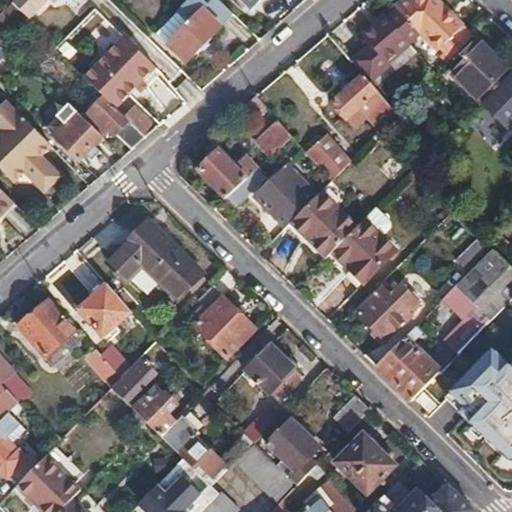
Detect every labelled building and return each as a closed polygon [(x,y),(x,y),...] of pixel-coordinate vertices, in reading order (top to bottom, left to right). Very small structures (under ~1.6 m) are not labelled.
[(15,0),(12,4),(27,19),(45,0),(15,0)] [(212,0),(209,4),(204,0),(189,0),(177,14),(178,14),(188,25),(168,46),(187,64),(234,15),(217,0),(212,0)] [(229,0),(241,11),(251,0),(229,0)] [(408,0),(396,11),(400,15),(418,34),(437,53),(441,49),(449,57),(454,53),(455,54),(471,36),(433,0),(425,0),(408,0)] [(3,13),(0,15),(26,40),(29,38),(38,29),(29,20),(27,19),(12,4),(6,10),(3,13)] [(158,36),(168,46),(188,25),(178,14),(158,36)] [(371,49),(353,65),(363,77),(375,90),(394,73),(387,66),(410,46),(408,43),(418,34),(400,15),(389,25),(385,20),(362,40),(371,49)] [(38,29),(29,38),(49,56),(55,49),(57,47),(38,29)] [(125,38),(85,79),(97,91),(104,97),(115,108),(155,68),(125,38)] [(452,75),(481,104),(511,74),(476,41),(463,56),(467,60),(452,75)] [(511,75),(511,74),(481,104),(507,129),(511,124),(511,75)] [(85,79),(82,76),(77,80),(93,95),(97,91),(85,79)] [(375,90),(363,77),(332,105),(353,128),(365,118),(356,108),(365,101),(373,110),(384,100),(375,90)] [(69,104),(55,91),(51,95),(64,108),(69,104)] [(97,91),(93,95),(100,102),(104,97),(97,91)] [(257,96),(247,104),(257,115),(266,106),(257,96)] [(104,97),(100,102),(86,116),(106,135),(110,131),(116,138),(118,136),(132,151),(145,139),(124,118),(115,108),(104,97)] [(52,146),(6,101),(0,106),(0,130),(0,170),(2,172),(14,184),(28,170),(32,174),(29,177),(43,191),(60,175),(46,161),(42,164),(38,160),(52,146)] [(104,139),(69,104),(64,108),(56,116),(65,125),(54,136),(80,162),(104,139)] [(136,106),(124,118),(145,139),(157,128),(136,106)] [(255,142),(270,158),(293,137),(279,121),(255,142)] [(326,135),(306,153),(325,176),(331,183),(351,162),(326,135)] [(204,156),(208,161),(218,151),(214,148),(204,156)] [(406,164),(413,172),(435,151),(431,148),(426,153),(421,148),(406,164)] [(218,151),(208,161),(198,171),(226,198),(227,198),(246,181),(256,171),(245,160),(235,168),(218,151)] [(435,151),(413,172),(423,181),(443,160),(435,151)] [(256,198),(286,229),(291,224),(317,197),(310,190),(289,167),(256,198)] [(325,176),(310,190),(317,197),(319,195),(331,183),(325,176)] [(246,181),(227,198),(237,207),(255,190),(246,181)] [(0,216),(14,202),(0,188),(0,216)] [(317,197),(291,224),(326,259),(333,253),(356,230),(319,195),(317,197)] [(149,221),(109,263),(127,280),(143,265),(180,299),(205,273),(149,221)] [(366,221),(356,230),(333,253),(366,284),(398,252),(366,221)] [(459,262),(470,273),(492,250),(489,247),(481,239),(459,262)] [(470,273),(442,300),(463,321),(444,340),(457,354),(469,342),(487,324),(511,298),(511,269),(492,250),(470,273)] [(385,281),(375,292),(378,296),(360,315),(387,342),(412,316),(407,311),(417,301),(403,288),(398,293),(385,281)] [(132,313),(107,284),(80,309),(103,338),(132,313)] [(214,285),(196,303),(201,309),(190,321),(229,359),(257,329),(225,299),(226,297),(214,285)] [(49,301),(19,326),(46,357),(75,331),(49,301)] [(413,329),(378,366),(411,400),(440,372),(429,361),(412,344),(420,336),(413,329)] [(271,346),(245,372),(268,394),(270,392),(280,401),(302,377),(271,346)] [(116,373),(96,349),(87,358),(107,381),(116,373)] [(0,353),(0,381),(3,385),(17,373),(0,353)] [(511,470),(511,372),(496,353),(448,392),(464,412),(462,413),(467,420),(462,423),(501,470),(506,472),(511,470)] [(121,379),(112,388),(126,401),(133,408),(136,411),(149,423),(163,437),(179,421),(148,391),(146,393),(134,382),(150,366),(142,358),(121,379)] [(0,417),(2,420),(10,413),(20,404),(3,385),(0,381),(0,417)] [(335,418),(350,432),(371,410),(357,396),(335,418)] [(246,435),(254,443),(276,421),(267,411),(245,434),(246,435)] [(0,422),(0,467),(9,476),(27,457),(8,438),(21,424),(10,413),(2,420),(0,422)] [(163,437),(186,458),(196,468),(200,465),(212,477),(224,463),(198,437),(201,433),(183,417),(179,421),(163,437)] [(290,478),(295,483),(296,485),(316,466),(309,459),(320,448),(291,420),(268,444),(296,471),(290,478)] [(246,435),(238,444),(246,452),(254,443),(246,435)] [(365,437),(338,464),(369,494),(396,467),(365,437)] [(290,478),(256,445),(238,464),(277,503),(295,483),(290,478)] [(48,455),(19,485),(45,511),(61,511),(73,500),(83,490),(48,455)] [(186,458),(143,501),(154,511),(201,511),(220,493),(221,492),(196,468),(186,458)] [(302,511),(354,511),(356,511),(332,479),(303,503),(308,508),(302,511)] [(397,483),(367,511),(473,511),(474,511),(447,486),(423,510),(397,483)] [(236,511),(240,508),(222,491),(221,492),(220,493),(201,511),(236,511)] [(73,500),(61,511),(94,511),(85,503),(80,508),(73,500)]
